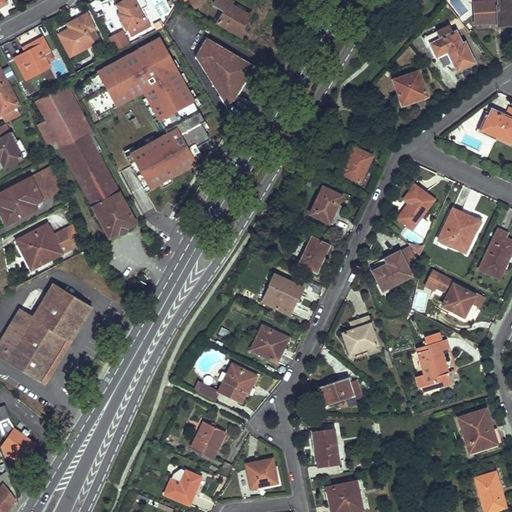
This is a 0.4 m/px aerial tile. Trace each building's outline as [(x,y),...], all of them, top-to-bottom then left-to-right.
[(148,17),(143,8),(140,9),(135,0),(126,0),(118,4),(122,12),(119,13),(127,28),(148,17)] [(146,6),(143,0),(135,0),(140,9),(143,8),(146,6)] [(199,6),(195,0),(191,0),(190,1),(195,9),(199,6)] [(231,0),(216,0),(214,5),(225,11),(218,22),(242,36),(249,24),(246,22),(250,15),(231,4),(233,1),(231,0)] [(511,0),(498,0),(498,1),(474,3),(476,24),(499,22),(499,25),(511,24),(511,0)] [(94,30),(86,15),(69,24),(71,29),(60,35),(71,55),(94,43),(90,33),(94,30)] [(450,25),(423,38),(428,48),(432,46),(437,56),(447,51),(458,70),(475,62),(465,43),(463,44),(457,31),(454,32),(450,25)] [(129,43),(122,30),(109,37),(115,50),(129,43)] [(49,67),(43,56),(50,53),(42,39),(24,48),(27,53),(16,59),(27,79),(49,67)] [(253,67),(206,39),(195,58),(228,109),(253,67)] [(69,85),(92,73),(88,66),(66,78),(69,85)] [(0,112),(1,114),(19,105),(0,70),(0,112)] [(418,72),(394,80),(403,104),(427,95),(418,72)] [(87,133),(91,130),(67,85),(37,103),(47,121),(56,138),(94,207),(120,193),(87,133)] [(511,108),(510,108),(506,117),(492,111),(489,117),(487,116),(481,130),(511,144),(511,108)] [(56,138),(47,121),(39,126),(48,143),(56,138)] [(166,141),(134,122),(126,135),(123,133),(118,142),(157,165),(165,151),(161,149),(166,141)] [(6,124),(0,127),(0,159),(0,160),(4,167),(22,159),(16,145),(18,144),(13,134),(11,135),(6,124)] [(35,132),(33,125),(26,127),(28,134),(35,132)] [(371,156),(355,148),(343,173),(360,181),(371,156)] [(52,166),(0,196),(0,199),(5,209),(1,211),(9,224),(37,209),(35,204),(60,189),(52,166)] [(434,199),(414,184),(403,198),(409,203),(397,217),(412,228),(434,199)] [(341,196),(322,188),(309,214),(328,223),(341,196)] [(120,193),(94,207),(110,237),(136,223),(120,193)] [(479,221),(452,208),(438,239),(465,252),(479,221)] [(47,224),(17,240),(31,269),(80,243),(74,226),(70,228),(54,237),(52,234),(47,224)] [(68,226),(52,234),(54,237),(70,228),(68,226)] [(508,233),(499,228),(480,268),(500,277),(511,250),(511,240),(506,237),(508,233)] [(330,245),(312,236),(299,263),(317,272),(330,245)] [(387,263),(372,270),(382,290),(405,279),(401,271),(407,267),(399,250),(385,257),(387,263)] [(476,292),(475,294),(455,284),(456,282),(434,270),(426,285),(435,289),(436,286),(449,293),(440,310),(457,319),(460,313),(465,315),(472,302),(478,305),(483,296),(476,292)] [(304,288),(274,274),(261,301),(290,315),(304,288)] [(20,311),(0,343),(0,357),(39,382),(85,306),(53,286),(32,319),(20,311)] [(366,310),(375,307),(372,297),(363,300),(366,310)] [(45,385),(91,309),(85,306),(39,382),(45,385)] [(353,328),(344,331),(351,351),(368,346),(370,351),(379,349),(367,316),(350,322),(353,328)] [(288,337),(262,325),(251,348),(276,360),(288,337)] [(227,338),(230,331),(220,327),(217,334),(227,338)] [(445,339),(417,348),(425,374),(417,377),(421,391),(452,382),(442,350),(448,348),(445,339)] [(255,375),(231,363),(219,388),(200,380),(196,388),(215,397),(219,390),(240,400),(245,391),(247,392),(255,375)] [(348,377),(318,386),(324,405),(337,400),(339,408),(358,402),(356,398),(362,397),(357,380),(350,382),(348,377)] [(0,423),(9,420),(3,407),(1,408),(0,404),(0,423)] [(486,407),(458,416),(470,451),(497,442),(486,407)] [(224,430),(203,420),(191,447),(212,456),(224,430)] [(18,423),(3,447),(7,458),(20,466),(36,443),(27,437),(31,431),(18,423)] [(334,428),(314,430),(318,464),(338,461),(334,428)] [(273,457),(246,462),(250,486),(277,481),(273,457)] [(318,464),(308,466),(310,476),(339,471),(338,461),(318,464)] [(172,477),(179,479),(183,469),(176,467),(172,477)] [(201,476),(186,469),(180,481),(171,478),(164,492),(188,503),(201,476)] [(495,470),(475,477),(482,503),(503,496),(495,470)] [(0,511),(7,511),(16,500),(3,484),(0,481),(0,511)] [(355,481),(327,486),(333,511),(337,511),(361,507),(355,481)]
